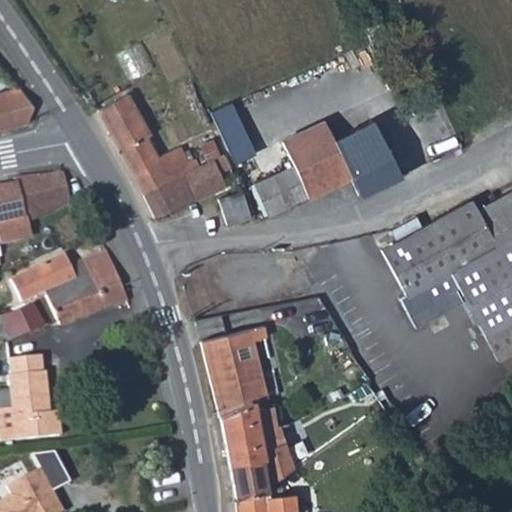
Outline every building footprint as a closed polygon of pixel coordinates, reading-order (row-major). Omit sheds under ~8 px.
[(20,88),(0,93),(0,129),(22,124),(30,103),(20,88)] [(157,218),(226,189),(224,184),(220,174),(231,168),(225,154),(221,156),(207,162),(199,166),(196,159),(187,163),(180,147),(158,158),(147,138),(150,136),(129,95),(96,111),(115,145),(157,218)] [(362,124),(359,119),(327,135),(332,146),(291,166),(307,199),(352,178),(398,156),(400,155),(386,124),(381,115),(362,124)] [(332,146),(327,135),(320,121),(279,140),(291,166),(332,146)] [(361,197),(408,176),(398,156),(352,178),(361,197)] [(289,208),(307,199),(291,166),(272,175),(289,208)] [(0,222),(24,216),(26,223),(66,198),(60,171),(14,177),(15,182),(0,185),(0,222)] [(268,217),(289,208),(272,175),(252,185),(268,217)] [(511,238),(511,189),(475,210),(495,247),(511,238)] [(240,194),(218,202),(226,228),(249,219),(240,194)] [(406,295),(495,247),(475,210),(470,201),(381,250),(406,295)] [(122,301),(111,273),(129,265),(111,221),(100,224),(91,227),(101,251),(68,266),(62,256),(31,271),(60,324),(87,315),(113,304),(122,301)] [(511,238),(495,247),(406,295),(400,299),(409,316),(456,291),(494,361),(511,351),(511,238)] [(250,334),(249,331),(248,326),(286,316),(270,259),(233,269),(228,252),(203,256),(210,284),(219,317),(197,322),(204,345),(250,334)] [(177,267),(187,292),(210,284),(203,256),(177,267)] [(129,265),(111,273),(122,301),(140,293),(129,265)] [(197,322),(219,317),(210,284),(187,292),(197,322)] [(0,346),(44,326),(32,304),(8,315),(0,316),(0,346)] [(251,356),(253,363),(275,358),(266,327),(249,331),(250,334),(204,345),(210,366),(251,356)] [(0,409),(0,442),(56,436),(42,355),(3,360),(4,376),(1,377),(3,409),(0,409)] [(210,366),(222,411),(254,402),(280,385),(275,358),(253,363),(251,356),(210,366)] [(359,388),(367,400),(377,394),(375,391),(369,381),(359,388)] [(384,405),(394,397),(386,385),(375,391),(377,394),(384,405)] [(255,407),(254,402),(222,411),(228,432),(232,454),(233,465),(267,456),(265,443),(263,437),(255,407)] [(296,468),(288,437),(265,443),(267,456),(233,465),(238,498),(270,492),(273,492),(272,485),(296,468)] [(0,511),(58,511),(35,469),(0,486),(0,489),(3,496),(0,498),(0,511)] [(300,511),(299,495),(270,497),(270,492),(238,498),(240,511),(300,511)]
